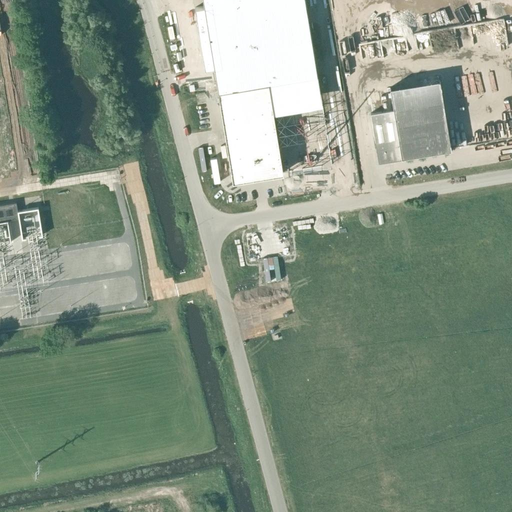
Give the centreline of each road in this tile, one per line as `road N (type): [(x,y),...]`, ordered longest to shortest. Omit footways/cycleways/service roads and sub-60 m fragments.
road 1 (unclassified): [(511,177),(205,227)]
road 2 (unclassified): [(205,227),(278,511)]
road 3 (unclassified): [(142,0),(205,227)]
